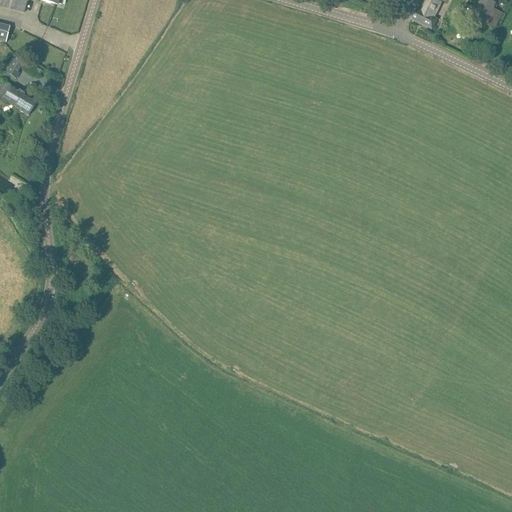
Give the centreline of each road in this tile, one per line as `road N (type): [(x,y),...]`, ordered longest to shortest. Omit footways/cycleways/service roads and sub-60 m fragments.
road 1 (tertiary): [(0,379),(47,297),(48,162),(95,0)]
road 2 (tertiary): [(511,91),(397,36)]
road 3 (tertiary): [(397,36),(281,0)]
